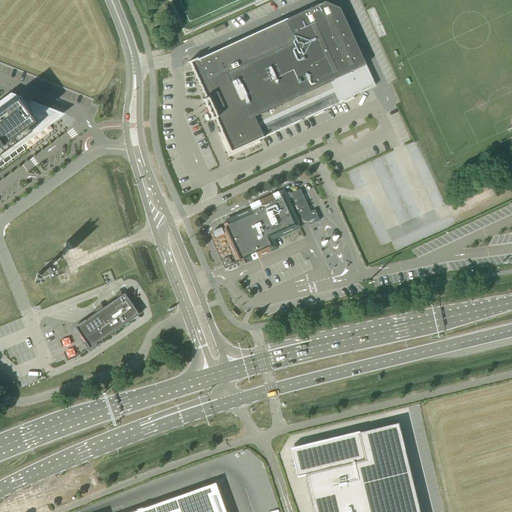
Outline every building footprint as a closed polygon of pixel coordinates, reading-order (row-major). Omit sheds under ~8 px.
[(324,109),(331,106),(375,86),(339,7),(324,1),(198,59),(197,58),(188,62),(189,64),(190,63),(193,69),(192,70),(193,71),(194,70),(195,72),(197,76),(195,77),(196,78),(197,77),(200,83),(198,84),(199,85),(200,84),(203,90),(202,91),(202,92),(204,92),(206,97),(206,98),(202,99),(203,101),(205,100),(207,105),(205,105),(206,107),(208,106),(210,111),(208,112),(209,113),(211,112),(213,116),(211,117),(212,119),(215,117),(215,118),(216,118),(218,123),(217,124),(218,125),(219,125),(222,130),(218,132),(218,134),(220,133),(223,139),(221,140),(229,156),(260,142),(259,139),(309,116),(324,109)] [(0,158),(53,120),(54,112),(29,102),(30,100),(31,98),(23,95),(22,97),(21,99),(11,95),(0,103),(0,158)] [(401,192),(408,207),(397,212),(402,223),(421,214),(409,188),(401,192)] [(305,220),(307,220),(309,224),(319,219),(314,209),(310,211),(300,189),(291,193),(289,192),(280,196),(279,195),(274,197),(275,198),(260,205),(259,203),(254,205),(256,208),(231,220),(233,224),(228,226),(237,248),(242,246),(244,249),(269,237),(296,224),(293,217),(296,216),(288,198),(292,196),(300,214),(302,219),(305,220)] [(391,242),(387,230),(376,234),(380,245),(391,242)] [(89,348),(131,316),(116,295),(114,297),(113,297),(112,295),(108,297),(108,298),(109,300),(95,310),(95,311),(93,308),(90,311),(86,313),(88,316),(81,321),(68,331),(75,341),(83,352),(89,348)] [(297,477),(305,475),(313,511),(419,511),(398,422),(359,431),(290,447),(297,477)] [(289,445),(324,438),(323,429),(288,436),(289,445)] [(225,511),(215,482),(130,511),(225,511)]
